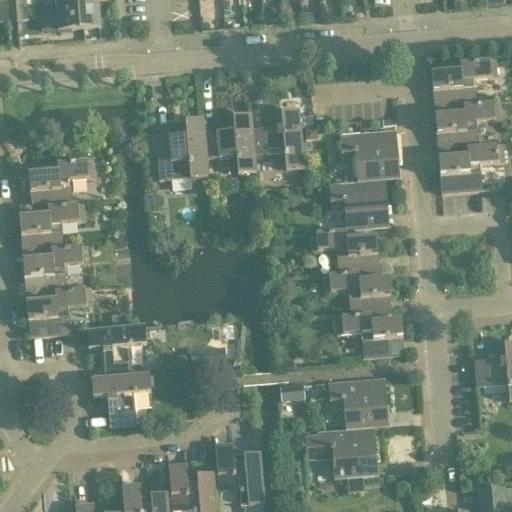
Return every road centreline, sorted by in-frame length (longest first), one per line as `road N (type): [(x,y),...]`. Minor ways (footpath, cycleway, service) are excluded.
road 1 (residential): [(161,64),(407,42)]
road 2 (residential): [(75,450),(183,443),(231,411),(248,383)]
road 3 (residential): [(423,231),(407,42)]
road 4 (residential): [(0,77),(161,64)]
road 5 (residential): [(439,471),(431,313)]
road 6 (residential): [(505,306),(495,223),(423,231)]
road 7 (residential): [(75,450),(70,375),(7,378)]
